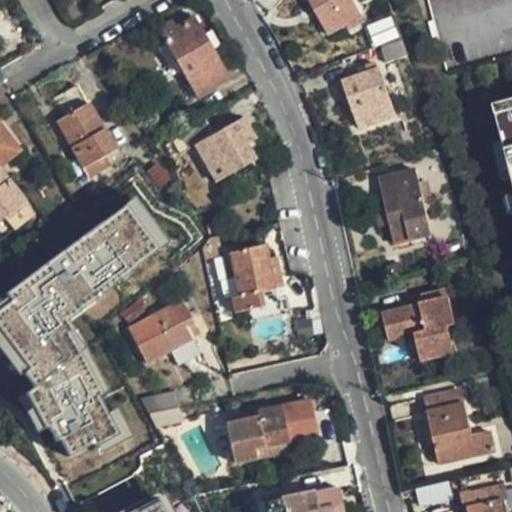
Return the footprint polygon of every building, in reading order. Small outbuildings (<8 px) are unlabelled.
[(310,0),(330,33),(347,23),(350,29),(363,21),(351,0),(310,0)] [(511,50),(511,0),(428,0),(445,67),(511,50)] [(227,77),(192,17),(173,27),(170,21),(157,28),(160,35),(196,96),(227,77)] [(368,31),(375,45),(379,44),(400,36),(394,21),(368,31)] [(387,62),(407,55),(401,35),(400,36),(379,44),(387,62)] [(364,63),(367,71),(344,80),(360,126),(393,114),(373,60),(364,63)] [(53,118),(87,176),(120,157),(87,99),(84,101),(76,86),(51,100),(59,115),(53,118)] [(511,108),(498,112),(511,169),(511,108)] [(215,181),(254,158),(246,143),(253,138),(241,116),(213,132),(203,115),(169,132),(180,150),(193,143),(215,181)] [(0,221),(6,217),(15,229),(33,214),(0,171),(0,162),(16,151),(0,130),(0,221)] [(392,228),(396,245),(434,235),(418,171),(380,180),(388,212),(392,228)] [(392,228),(388,212),(378,214),(382,231),(392,228)] [(155,249),(121,214),(8,294),(14,301),(0,310),(0,329),(30,369),(25,374),(36,384),(27,396),(70,458),(117,425),(67,322),(155,249)] [(221,255),(216,233),(208,235),(204,241),(201,247),(203,259),(221,255)] [(264,247),(229,254),(234,273),(225,276),(234,313),(242,310),(246,324),(288,315),(283,290),(275,292),(274,288),(282,286),(275,255),(266,257),(264,247)] [(383,315),(391,343),(415,337),(422,366),(456,357),(449,329),(457,326),(450,298),(383,315)] [(177,366),(200,353),(187,328),(194,324),(183,302),(128,331),(146,364),(169,352),(177,366)] [(461,392),(425,402),(441,466),(492,452),(488,434),(473,438),(461,392)] [(141,403),(149,419),(178,412),(174,394),(141,403)] [(309,400),(257,411),(258,414),(259,418),(250,420),(225,425),(233,463),(255,458),(252,448),(285,441),(316,434),(309,400)] [(178,412),(149,419),(154,427),(181,421),(178,412)] [(252,448),(255,458),(287,452),(285,441),(252,448)] [(264,511),(343,511),(338,487),(263,503),(264,511)] [(462,495),(466,511),(465,511),(505,511),(504,502),(500,487),(462,495)] [(174,511),(165,495),(134,511),(138,511),(157,502),(162,511),(174,511)] [(162,511),(157,502),(138,511),(134,511),(133,510),(130,511),(121,511),(119,511),(162,511)]
